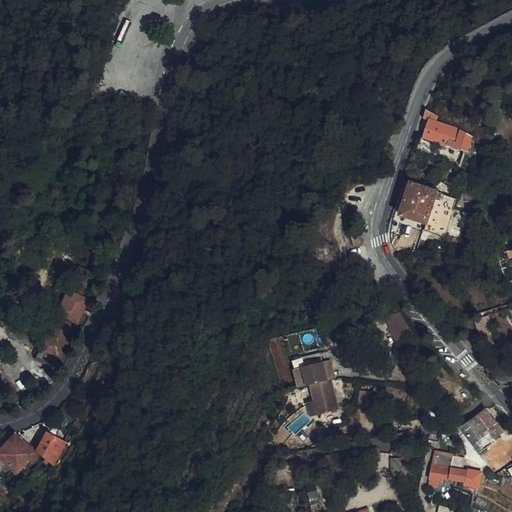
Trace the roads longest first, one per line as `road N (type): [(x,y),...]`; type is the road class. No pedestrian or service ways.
road 1 (secondary): [(228,0),(190,29),(180,53),(149,186),(82,359),(48,409),(0,422)]
road 2 (secondary): [(511,412),(393,272),(375,221),(428,81),(453,52),(511,20)]
